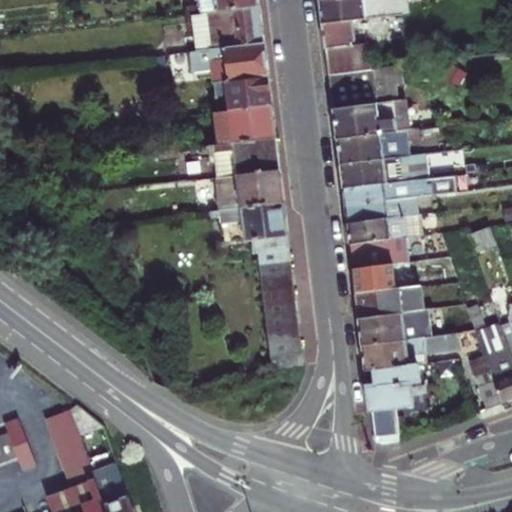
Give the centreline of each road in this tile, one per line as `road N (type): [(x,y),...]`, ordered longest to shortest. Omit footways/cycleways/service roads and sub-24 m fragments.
road 1 (tertiary): [(281,461),(214,440),(165,412),(0,289)]
road 2 (residential): [(292,0),(332,322)]
road 3 (tertiary): [(113,404),(260,494)]
road 4 (residential): [(342,480),(346,444),(332,322)]
road 5 (residential): [(332,322),(316,397),(281,461)]
road 6 (tertiary): [(0,319),(113,404)]
road 7 (residential): [(511,440),(385,491)]
road 8 (residential): [(113,404),(157,450),(178,511)]
road 9 (tertiary): [(511,492),(423,498),(385,491)]
